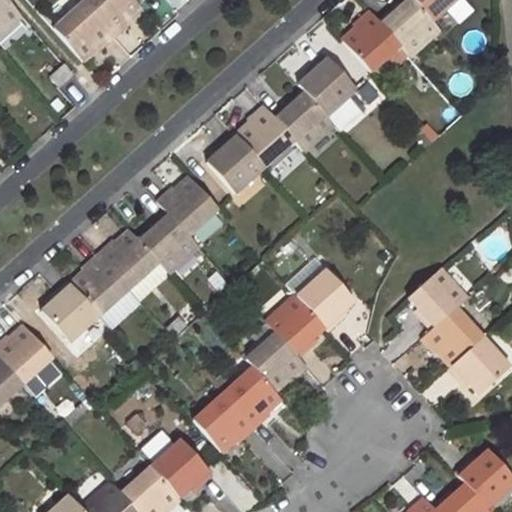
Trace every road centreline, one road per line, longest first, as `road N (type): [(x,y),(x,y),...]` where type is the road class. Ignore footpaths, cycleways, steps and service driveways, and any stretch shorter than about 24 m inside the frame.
road 1 (residential): [(0,285),(310,0)]
road 2 (residential): [(208,0),(0,189)]
road 3 (residential): [(386,408),(371,450),(299,511)]
